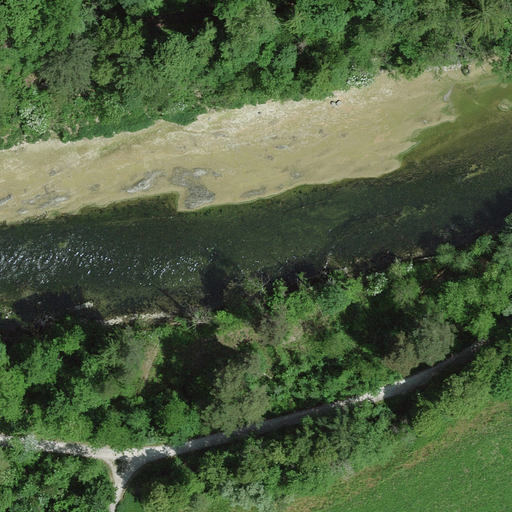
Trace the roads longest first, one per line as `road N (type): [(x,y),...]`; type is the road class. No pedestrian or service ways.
road 1 (track): [(511,324),(439,374),(130,457)]
road 2 (track): [(0,47),(334,0)]
road 3 (track): [(130,457),(0,441)]
